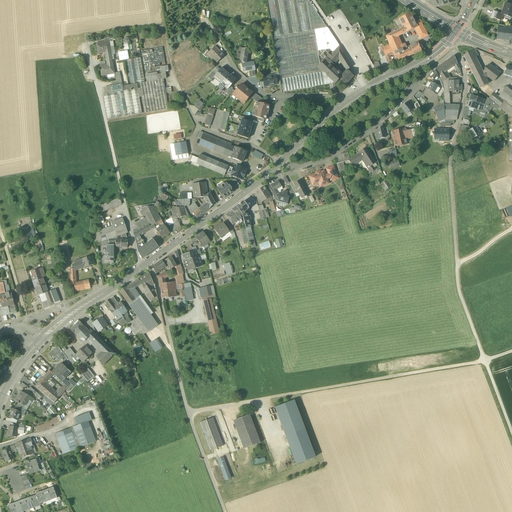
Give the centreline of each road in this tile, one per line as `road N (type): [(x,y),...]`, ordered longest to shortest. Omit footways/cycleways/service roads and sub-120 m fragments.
road 1 (track): [(511,351),(187,412)]
road 2 (track): [(449,164),(458,290),(511,431)]
road 3 (track): [(143,265),(156,281),(187,412),(225,511)]
road 4 (unclassified): [(143,265),(87,43)]
road 5 (unclassified): [(282,161),(303,167),(346,146),(454,51)]
road 6 (secondary): [(143,265),(282,161)]
road 7 (residential): [(344,102),(266,96),(235,71),(212,28)]
road 8 (secondary): [(344,102),(420,63),(456,31)]
road 9 (secondary): [(38,341),(143,265)]
